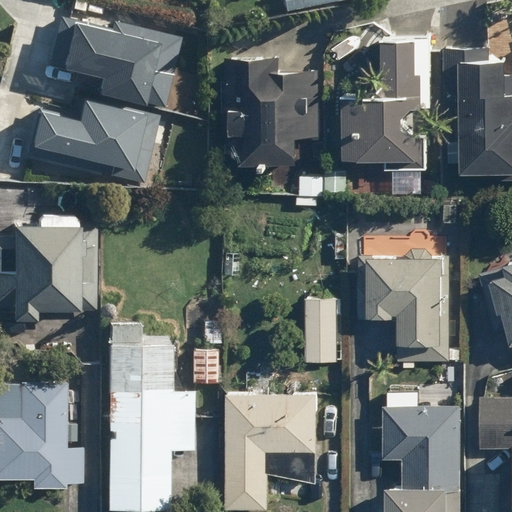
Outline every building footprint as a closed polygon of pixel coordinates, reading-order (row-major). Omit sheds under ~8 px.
[(277,0),(279,10),(354,0),(277,0)] [(181,38),(65,6),(46,77),(162,109),(181,38)] [(333,159),(414,162),(418,75),(411,75),(412,42),(372,40),(369,99),(336,98),(333,159)] [(511,94),(501,94),(503,61),(484,61),(485,50),(442,48),(440,104),(454,104),(451,175),(511,177),(511,94)] [(275,60),(220,57),(215,163),(288,166),(289,139),(316,140),(319,74),(275,72),(275,60)] [(142,111),(77,95),(72,117),(32,107),(18,165),(123,190),(142,111)] [(23,226),(1,227),(1,237),(0,236),(0,307),(1,308),(1,321),(24,321),(24,312),(70,311),(68,214),(23,215),(23,226)] [(352,258),(351,335),(366,335),(366,319),(391,320),(391,346),(437,347),(439,259),(352,258)] [(511,263),(477,275),(507,369),(511,367),(511,263)] [(339,297),(304,296),(302,360),(337,361),(339,297)] [(141,323),(104,322),(97,511),(162,511),(164,450),(188,451),(190,394),(164,394),(166,346),(140,345),(141,323)] [(214,349),(186,348),(185,383),(212,384),(214,349)] [(0,382),(0,480),(26,480),(26,489),(61,489),(61,484),(81,483),(81,448),(62,448),(61,382),(0,382)] [(223,392),(219,510),(263,511),(264,475),(311,476),(314,395),(223,392)] [(416,392),(384,392),(384,407),(380,407),(379,459),(398,459),(398,488),(379,488),(378,511),(442,511),(442,489),(458,489),(458,404),(416,404),(416,392)] [(504,511),(511,511),(511,396),(476,396),(476,448),(504,448),(504,511)]
